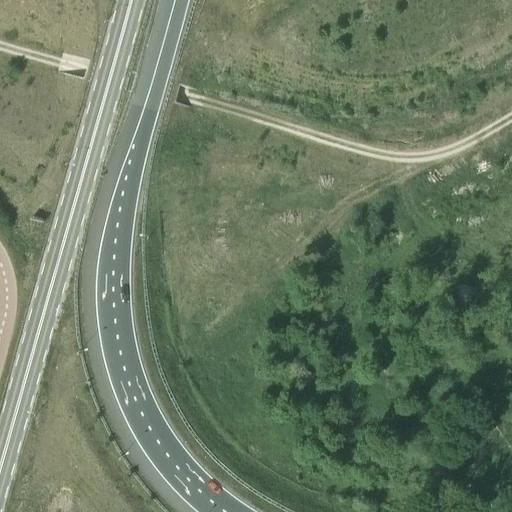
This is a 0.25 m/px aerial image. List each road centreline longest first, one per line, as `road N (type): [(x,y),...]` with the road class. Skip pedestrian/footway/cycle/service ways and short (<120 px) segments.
road 1 (motorway): [(181,0),(129,197),(123,322),(143,401),(165,438),(238,511)]
road 2 (track): [(0,46),(398,155),(435,153),(511,115)]
road 3 (tertiary): [(0,473),(130,0)]
